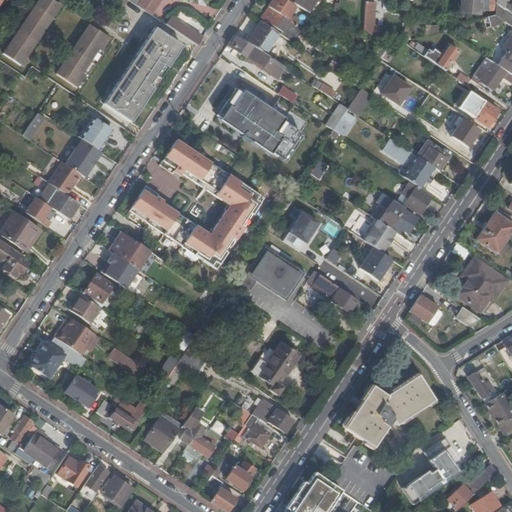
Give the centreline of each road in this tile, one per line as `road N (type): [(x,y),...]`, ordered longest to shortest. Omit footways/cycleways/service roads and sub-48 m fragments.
road 1 (residential): [(242,0),(0,362)]
road 2 (residential): [(0,377),(196,511)]
road 3 (residential): [(254,511),(388,318)]
road 4 (residential): [(388,318),(511,130)]
road 5 (residential): [(439,369),(511,479)]
